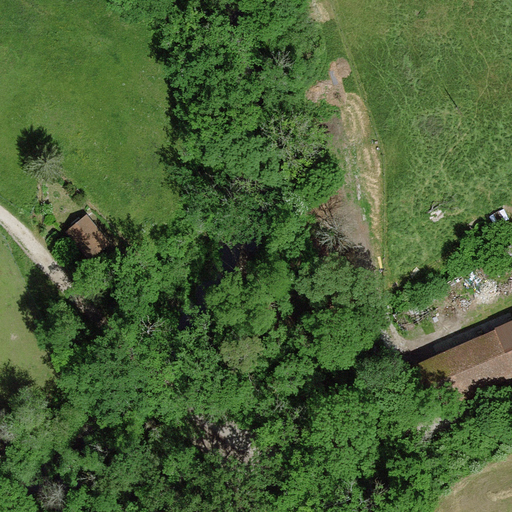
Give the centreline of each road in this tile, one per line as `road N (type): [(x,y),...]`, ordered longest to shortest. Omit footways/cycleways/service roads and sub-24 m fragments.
road 1 (track): [(196,410),(264,444),(332,451),(511,398)]
road 2 (track): [(0,211),(108,326)]
